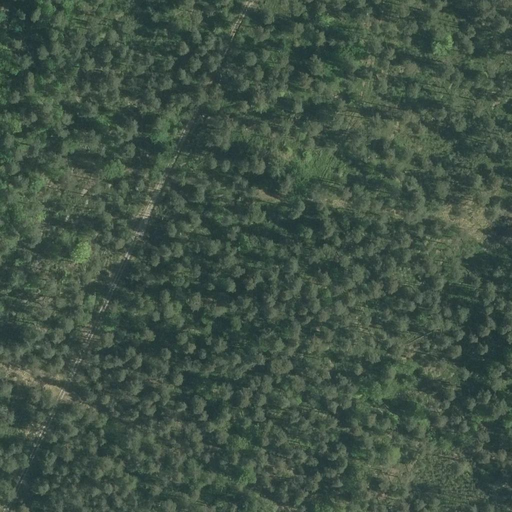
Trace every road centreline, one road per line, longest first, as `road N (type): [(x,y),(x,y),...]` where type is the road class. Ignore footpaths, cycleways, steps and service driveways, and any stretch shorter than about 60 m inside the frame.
road 1 (track): [(4,511),(248,0)]
road 2 (track): [(0,358),(316,511)]
